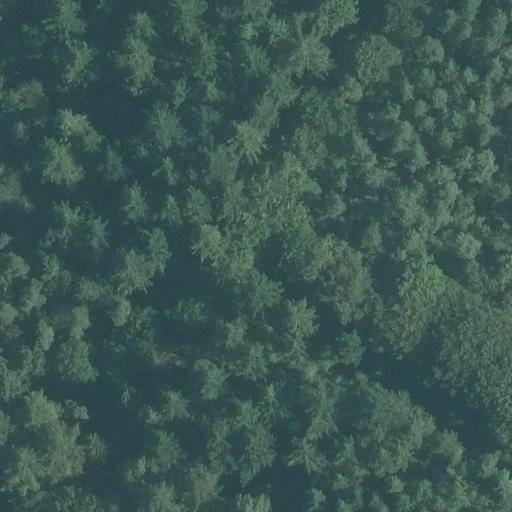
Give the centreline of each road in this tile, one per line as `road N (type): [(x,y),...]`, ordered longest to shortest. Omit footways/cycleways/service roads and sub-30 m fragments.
road 1 (track): [(70,505),(280,226),(511,383)]
road 2 (track): [(131,0),(114,34),(100,102),(96,197),(116,279),(178,361)]
road 3 (track): [(435,0),(280,226)]
